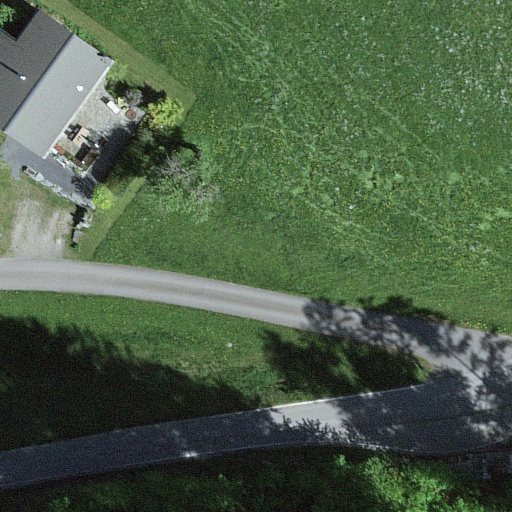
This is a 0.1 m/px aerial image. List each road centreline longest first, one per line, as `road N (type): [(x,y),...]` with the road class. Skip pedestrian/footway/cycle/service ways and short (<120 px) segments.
road 1 (track): [(511,364),(278,311),(0,276)]
road 2 (unclassified): [(511,388),(0,470)]
